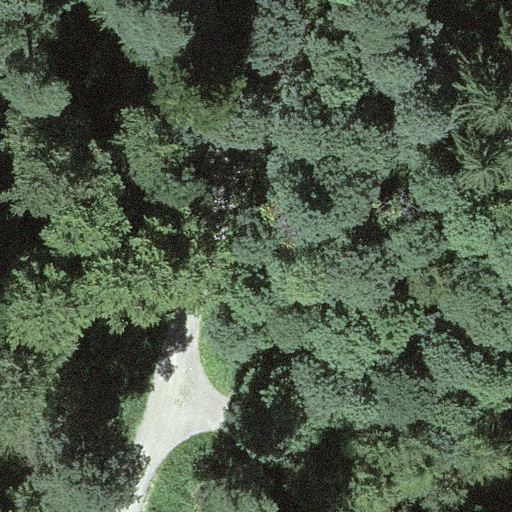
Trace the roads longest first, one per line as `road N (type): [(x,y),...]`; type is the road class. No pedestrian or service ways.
road 1 (track): [(278,0),(162,395)]
road 2 (track): [(511,436),(162,395)]
road 3 (track): [(162,395),(127,511)]
